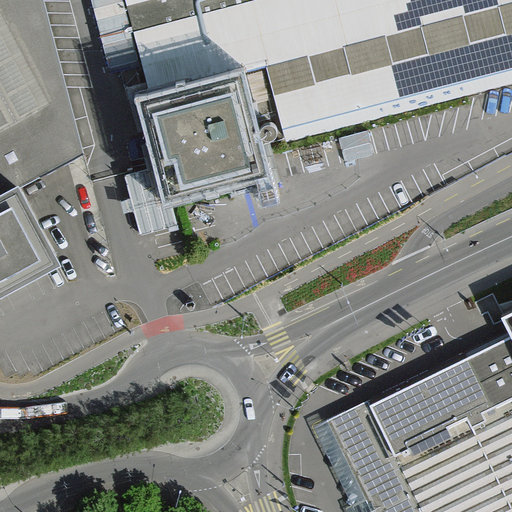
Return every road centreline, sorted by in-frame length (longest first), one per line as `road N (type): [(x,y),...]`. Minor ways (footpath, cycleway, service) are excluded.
road 1 (tertiary): [(230,358),(171,354),(116,396),(23,417),(0,412)]
road 2 (tertiary): [(16,511),(52,485),(129,467),(206,475)]
road 3 (tertiary): [(511,182),(428,235),(400,291)]
road 4 (tertiary): [(400,291),(511,236)]
road 5 (tertiary): [(257,410),(342,320)]
